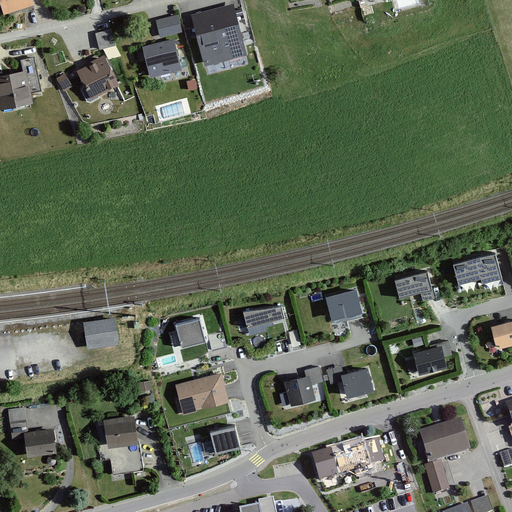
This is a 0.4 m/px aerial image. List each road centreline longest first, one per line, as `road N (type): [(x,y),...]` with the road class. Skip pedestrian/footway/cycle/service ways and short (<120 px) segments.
road 1 (residential): [(476,384),(268,450)]
road 2 (residential): [(356,339),(243,370),(268,450)]
road 3 (residential): [(169,0),(0,38)]
road 4 (residential): [(268,450),(231,475),(117,511)]
road 5 (residential): [(511,300),(457,317),(476,384)]
